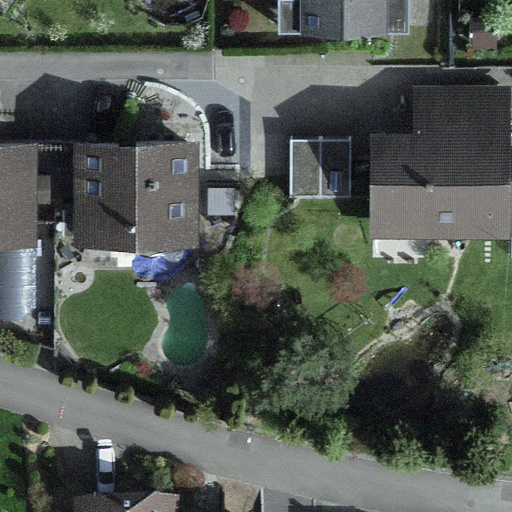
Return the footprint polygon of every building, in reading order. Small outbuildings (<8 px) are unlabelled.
[(386,25),(385,0),(301,0),(302,25),(386,25)] [(429,223),(500,223),(499,91),(430,91),(430,137),(385,136),(385,210),(429,210),(429,223)] [(349,196),(350,136),(290,136),(289,195),(349,196)] [(0,225),(25,226),(25,141),(0,140),(0,225)] [(186,226),(186,141),(85,141),(85,211),(76,211),(76,228),(85,228),(85,236),(139,236),(139,226),(186,226)]
